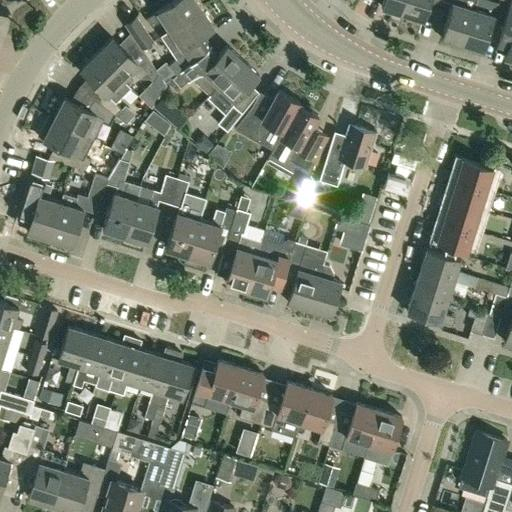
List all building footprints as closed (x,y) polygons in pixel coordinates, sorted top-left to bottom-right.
[(162,19),(169,29),(201,7),(195,0),(171,0),(146,17),(151,26),(162,19)] [(382,0),(381,6),(402,13),(405,0),(382,0)] [(405,0),(402,13),(423,19),(429,0),(405,0)] [(440,37),(461,44),(475,0),(447,0),(451,1),(440,37)] [(492,0),(475,0),(461,44),(483,50),(498,2),(492,0)] [(503,57),(511,59),(511,0),(509,0),(509,1),(496,42),(507,45),(503,57)] [(213,26),(201,7),(169,29),(161,35),(176,57),(167,65),(175,74),(194,58),(197,56),(209,44),(202,34),(213,26)] [(136,16),(124,23),(140,46),(141,48),(152,40),(136,16)] [(111,37),(96,52),(122,79),(131,70),(138,77),(149,78),(156,85),(162,79),(141,48),(140,46),(130,56),(111,37)] [(242,59),(226,44),(218,53),(209,44),(197,56),(194,58),(175,74),(172,77),(180,87),(191,77),(209,94),(218,85),(242,59)] [(121,95),(114,87),(122,79),(96,52),(80,68),(105,93),(97,101),(114,114),(127,123),(129,120),(129,117),(114,102),(121,95)] [(225,114),(217,123),(226,130),(242,112),(232,104),(234,100),(258,74),(242,59),(218,85),(209,94),(207,97),(225,114)] [(272,124),(282,130),(299,101),(278,89),(265,113),(252,105),(234,128),(259,142),(263,134),(267,133),(272,124)] [(114,114),(97,101),(94,98),(87,108),(64,96),(53,117),(84,134),(90,123),(101,128),(104,121),(109,123),(114,114)] [(159,110),(167,101),(161,96),(153,105),(159,110)] [(282,130),(270,152),(309,174),(314,159),(329,132),(313,124),(318,115),(298,104),(299,101),(282,130)] [(93,138),(84,134),(53,117),(42,138),(65,150),(61,161),(85,169),(90,159),(84,156),(93,138)] [(344,160),(365,166),(376,131),(348,122),(344,133),(334,130),(318,179),(336,184),(344,160)] [(224,160),(234,147),(217,134),(207,147),(224,160)] [(113,139),(109,146),(122,152),(126,145),(113,139)] [(452,177),(486,188),(493,167),(462,157),(458,171),(454,170),(452,177)] [(102,228),(124,235),(135,198),(140,184),(123,179),(129,161),(119,158),(113,168),(107,177),(106,183),(116,186),(114,191),(113,191),(102,228)] [(60,201),(49,237),(72,245),(83,209),(96,213),(106,183),(107,177),(97,174),(94,173),(87,195),(77,192),(76,196),(63,192),(60,201)] [(152,188),(140,184),(135,198),(124,235),(146,241),(157,205),(156,205),(158,199),(168,202),(177,177),(165,173),(159,191),(152,188)] [(49,237),(60,201),(47,197),(51,184),(28,177),(19,205),(33,209),(26,230),(49,237)] [(187,254),(198,218),(186,214),(190,200),(183,198),(188,180),(177,177),(168,202),(179,206),(177,211),(176,211),(165,247),(187,254)] [(480,209),(486,188),(452,177),(449,186),(453,187),(449,199),(480,209)] [(439,219),(473,230),(480,209),(449,199),(445,212),(442,211),(439,219)] [(371,208),(360,204),(356,216),(368,220),(371,208)] [(226,239),(230,228),(235,209),(226,206),(224,210),(215,207),(211,222),(198,218),(187,254),(209,261),(217,236),(226,239)] [(250,212),(236,207),(235,209),(230,228),(226,239),(222,252),(233,255),(225,282),(245,288),(259,242),(240,235),(241,232),(244,233),(250,212)] [(361,236),(365,222),(338,214),(334,227),(361,236)] [(466,251),(473,230),(439,219),(437,227),(440,228),(436,241),(466,251)] [(285,271),(287,265),(295,240),(288,238),(280,244),(260,238),(259,242),(245,288),(265,294),(270,280),(281,283),(285,271)] [(287,301),(308,308),(319,274),(323,262),(325,256),(313,252),(315,246),(295,240),(287,265),(297,269),(287,301)] [(426,247),(419,268),(453,279),(459,258),(426,247)] [(330,264),(323,262),(319,274),(308,308),(330,314),(341,281),(332,278),(333,272),(330,264)] [(413,289),(446,299),(458,303),(461,295),(449,291),(453,279),(419,268),(413,289)] [(495,292),(506,295),(507,293),(509,287),(476,277),(474,285),(495,292)] [(442,312),(446,299),(413,289),(406,310),(452,324),(454,316),(442,312)] [(506,295),(495,292),(488,312),(481,333),(493,337),(506,295)] [(2,300),(0,299),(0,322),(11,326),(17,328),(20,320),(14,318),(20,299),(5,294),(2,300)] [(48,338),(57,310),(44,306),(35,334),(48,338)] [(481,333),(488,312),(470,307),(467,314),(474,317),(470,330),(481,333)] [(0,345),(5,347),(11,326),(0,322),(0,345)] [(64,380),(72,382),(88,331),(67,325),(57,358),(70,362),(64,380)] [(99,371),(109,338),(88,331),(72,382),(72,383),(81,386),(83,379),(95,383),(99,371)] [(122,342),(109,338),(99,371),(111,375),(107,389),(115,391),(132,336),(124,334),(122,342)] [(127,380),(140,384),(150,351),(137,347),(140,339),(132,336),(115,391),(123,394),(127,380)] [(30,355),(42,359),(47,343),(35,339),(33,347),(30,355)] [(144,415),(152,418),(173,349),(165,347),(163,355),(150,351),(140,384),(152,388),(144,415)] [(197,367),(191,366),(192,364),(179,360),(181,352),(173,349),(152,418),(150,423),(158,426),(168,393),(182,397),(187,379),(193,381),(197,367)] [(40,366),(42,359),(30,355),(26,370),(37,373),(40,366)] [(205,358),(191,401),(213,408),(217,395),(230,399),(240,365),(217,358),(216,361),(205,358)] [(263,372),(240,365),(230,399),(242,403),(238,416),(260,423),(267,399),(256,396),(263,372)] [(286,416),(299,420),(309,387),(286,380),(279,403),(267,399),(260,423),(272,427),(271,428),(281,432),(286,416)] [(332,394),(309,387),(299,420),(321,427),(317,441),(329,445),(336,421),(325,417),(332,394)] [(0,403),(30,413),(32,404),(34,399),(0,389),(0,403)] [(64,409),(79,414),(82,404),(67,399),(64,409)] [(355,438),(368,442),(378,408),(355,401),(348,425),(336,421),(329,445),(351,451),(355,438)] [(38,415),(40,406),(33,404),(32,404),(30,413),(29,416),(37,418),(38,415)] [(401,416),(378,408),(368,442),(364,455),(387,462),(401,416)] [(90,422),(104,426),(106,419),(93,414),(90,422)] [(104,426),(90,422),(79,418),(74,435),(97,443),(92,459),(106,464),(108,460),(113,444),(117,430),(104,426)] [(119,423),(106,419),(104,426),(117,430),(119,423)] [(18,478),(21,470),(26,452),(34,428),(33,427),(19,423),(16,431),(12,430),(7,446),(4,445),(0,457),(0,488),(5,474),(18,478)] [(52,504),(63,468),(66,460),(50,455),(51,451),(47,450),(53,429),(35,423),(33,427),(34,428),(26,452),(21,470),(34,474),(27,496),(52,504)] [(136,455),(142,438),(117,430),(113,444),(131,449),(130,453),(136,455)] [(502,511),(511,483),(495,478),(507,440),(475,430),(458,487),(486,496),(480,511),(502,511)] [(158,485),(170,447),(142,438),(136,455),(149,459),(141,484),(157,489),(158,485)] [(185,451),(170,447),(158,485),(173,490),(185,451)] [(236,458),(223,453),(216,476),(229,480),(236,458)] [(105,467),(116,470),(118,463),(108,460),(106,464),(105,467)] [(79,473),(63,468),(52,504),(76,511),(92,464),(83,461),(79,473)] [(132,511),(140,488),(112,479),(101,511),(132,511)] [(195,507),(193,511),(203,511),(212,484),(195,479),(187,505),(195,507)] [(375,500),(378,489),(355,482),(352,493),(375,500)] [(326,487),(321,501),(339,507),(344,492),(326,487)] [(193,511),(195,507),(187,505),(166,498),(161,511),(193,511)] [(231,511),(233,507),(211,500),(207,511),(231,511)]
